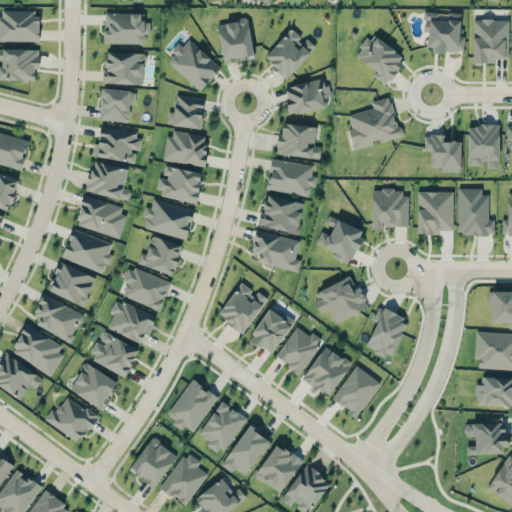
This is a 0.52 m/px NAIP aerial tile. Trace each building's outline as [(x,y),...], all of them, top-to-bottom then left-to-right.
[(0,40),(38,41),(38,10),(0,9),(0,40)] [(461,14),(430,11),(427,49),(463,52),(464,36),(459,36),(461,14)] [(104,43),(145,43),(145,33),(150,33),(150,21),(140,21),(140,13),(104,12),(104,43)] [(248,18),(217,22),(223,62),(253,58),(248,18)] [(472,62),(495,62),(495,58),(508,58),(508,19),(473,19),(472,62)] [(306,38),(304,41),(290,28),(264,57),(287,78),(315,46),(306,38)] [(405,55),(370,34),(356,57),(377,70),(373,77),(386,85),(405,55)] [(165,62),(202,90),(220,65),(187,40),(182,47),(178,45),(165,62)] [(39,49),(0,47),(0,78),(34,80),(35,68),(38,68),(39,49)] [(103,83),(143,84),(144,52),(104,51),(103,83)] [(289,113),(327,106),(325,97),(329,96),(325,78),(283,86),(289,113)] [(99,119),(128,122),(130,104),(134,104),(135,91),(102,87),(99,119)] [(204,98),(175,94),(173,111),(168,111),(167,124),(200,128),(204,98)] [(346,115),(354,148),(400,136),(389,96),(371,101),(373,108),(346,115)] [(316,126),(283,122),(282,133),(278,133),(275,153),(319,159),(321,146),(314,145),(316,126)] [(468,165),(485,165),(485,168),(499,168),(498,125),(467,125),(468,165)] [(100,127),(97,143),(93,143),(91,155),(134,162),(136,150),(139,151),(142,133),(100,127)] [(164,160),(203,166),(207,135),(168,129),(164,160)] [(0,163),(22,169),(29,139),(0,132),(0,163)] [(424,134),(424,150),(430,151),(429,170),(460,170),(461,141),(444,141),(444,135),(424,134)] [(266,189),(308,195),(310,185),(315,186),(316,176),(311,175),(312,165),(271,158),(266,189)] [(85,190),(127,201),(130,189),(123,187),(127,169),(92,160),(85,190)] [(196,202),(202,172),(164,165),(162,176),(160,176),(157,195),(196,202)] [(0,206),(9,209),(17,179),(0,174),(0,206)] [(457,234),(494,234),(494,219),(488,219),(488,194),(481,194),(481,188),(458,188),(457,234)] [(408,227),(408,196),(402,195),(402,189),(372,189),(371,227),(408,227)] [(417,191),(417,234),(440,234),(440,230),(452,230),(453,191),(417,191)] [(511,191),(507,191),(507,219),(501,219),(501,234),(511,233),(511,191)] [(126,208),(84,194),(74,224),(117,237),(126,208)] [(302,201),(265,196),(263,211),(259,210),(257,226),(298,232),(302,201)] [(187,238),(194,209),(153,199),(150,207),(145,206),(142,216),(146,217),(143,228),(187,238)] [(363,230),(328,215),(325,223),(333,226),(329,235),(321,231),(315,243),(336,252),(333,258),(349,264),(363,230)] [(61,256),(101,272),(105,263),(109,265),(113,255),(108,253),(112,243),(72,228),(61,256)] [(298,271),(300,260),(295,258),(299,239),(255,230),(251,252),(258,254),(257,262),(298,271)] [(182,245),(151,235),(145,254),(140,253),(137,263),(172,274),(182,245)] [(46,289),(83,306),(96,277),(59,261),(46,289)] [(159,310),(170,282),(128,265),(122,281),(126,282),(121,295),(159,310)] [(312,292),(321,312),(328,309),(334,322),(368,307),(359,286),(354,288),(349,277),(312,292)] [(217,315),(243,333),(267,298),(255,290),(254,291),(240,282),(217,315)] [(511,328),(511,291),(489,290),(488,322),(508,322),(508,328),(511,328)] [(35,323),(69,342),(84,315),(44,293),(32,313),(39,317),(35,323)] [(156,317),(115,298),(110,311),(114,313),(107,327),(140,342),(144,332),(148,334),(156,317)] [(365,347),(390,358),(408,318),(378,305),(372,320),(376,322),(365,347)] [(293,322),(271,306),(248,338),(271,354),(293,322)] [(66,349),(26,325),(10,351),(50,375),(66,349)] [(301,373),(320,339),(295,325),(275,358),(301,373)] [(511,332),(476,331),(475,367),(511,369),(511,332)] [(89,360),(126,375),(138,347),(104,333),(100,342),(97,340),(89,360)] [(350,362),(324,346),(303,379),(329,396),(350,362)] [(29,384),(35,389),(43,378),(7,354),(0,364),(0,385),(19,399),(29,384)] [(104,408),(118,380),(83,363),(69,391),(104,408)] [(356,416),(380,382),(355,364),(331,399),(356,416)] [(511,378),(481,377),(481,384),(475,384),(475,404),(511,405),(511,378)] [(184,425),(192,431),(217,396),(191,379),(165,416),(182,427),(184,425)] [(44,420),(79,442),(96,415),(66,396),(56,411),(51,408),(44,420)] [(245,417),(220,400),(198,433),(208,440),(205,445),(220,455),(245,417)] [(505,453),(504,416),(486,416),(487,422),(464,423),(464,436),(474,436),(475,445),(466,445),(466,454),(505,453)] [(245,475),(269,441),(259,434),(261,430),(250,422),(221,464),(232,472),(235,467),(245,475)] [(177,454),(151,437),(128,470),(154,487),(177,454)] [(277,443),(254,474),(279,493),(302,461),(277,443)] [(160,488),(185,505),(207,473),(197,466),(200,461),(186,451),(160,488)] [(0,482),(12,463),(0,455),(0,482)] [(511,458),(507,456),(486,488),(511,504),(511,502),(511,458)] [(308,511),(330,482),(305,464),(280,499),(290,506),(292,503),(304,511),(308,511)] [(0,509),(4,511),(21,511),(40,485),(16,468),(0,490),(0,509)] [(201,511),(226,511),(246,496),(238,487),(233,491),(221,477),(195,498),(202,507),(199,509),(201,511)] [(45,490),(28,511),(65,511),(69,508),(45,490)]
